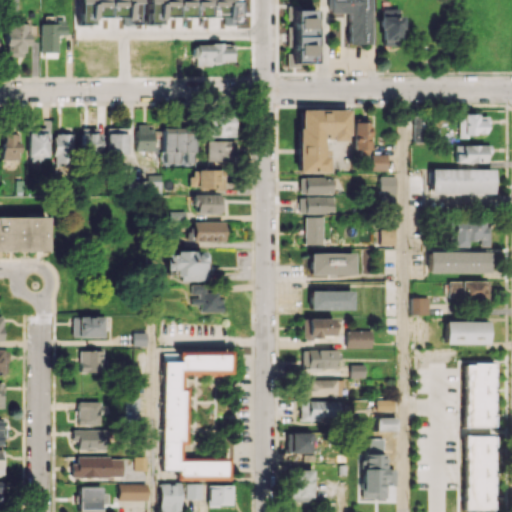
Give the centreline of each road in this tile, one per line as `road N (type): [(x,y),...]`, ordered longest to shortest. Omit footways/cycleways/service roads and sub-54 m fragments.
road 1 (residential): [(266,0),(265,511)]
road 2 (residential): [(511,90),(0,91)]
road 3 (residential): [(44,299),(41,511)]
